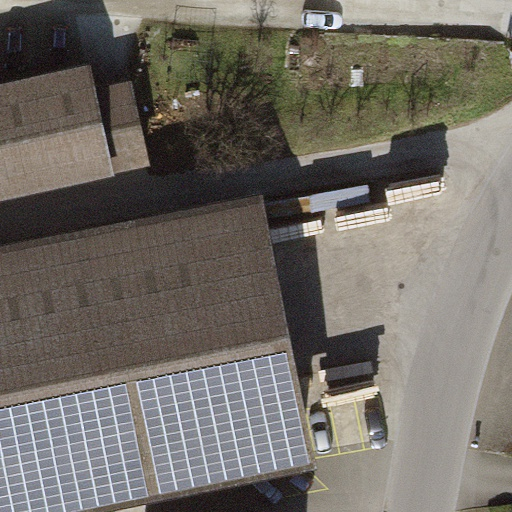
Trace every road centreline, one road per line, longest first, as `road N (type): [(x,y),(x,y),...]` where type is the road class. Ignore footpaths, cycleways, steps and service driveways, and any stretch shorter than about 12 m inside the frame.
road 1 (track): [(0,0),(511,14)]
road 2 (unclassified): [(424,511),(499,230),(511,213)]
